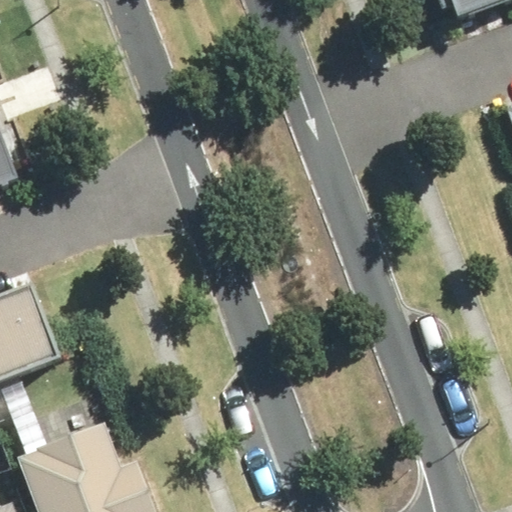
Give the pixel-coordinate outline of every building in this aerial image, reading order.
[(511,0),(461,0),(469,22),(511,5),(511,0)] [(0,107),(0,196),(37,182),(15,125),(8,128),(0,107)] [(40,293),(0,308),(0,394),(69,369),(40,293)] [(137,471),(121,427),(32,460),(51,511),(179,511),(161,462),(137,471)] [(30,511),(7,511),(0,492),(0,511),(34,511),(30,511)]
